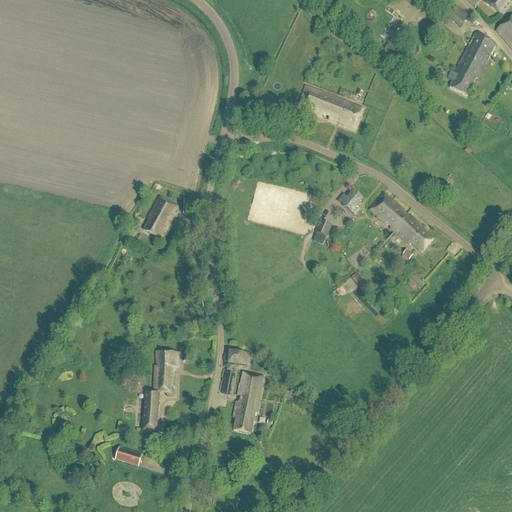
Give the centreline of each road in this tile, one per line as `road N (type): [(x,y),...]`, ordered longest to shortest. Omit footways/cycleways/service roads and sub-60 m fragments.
road 1 (unclassified): [(187,511),(221,351),(208,224),(224,135)]
road 2 (unclassified): [(496,270),(381,177),(300,141),(224,135)]
road 3 (tertiary): [(287,511),(447,340),(490,282)]
road 4 (unclassified): [(224,135),(233,60),(210,12),(194,0)]
